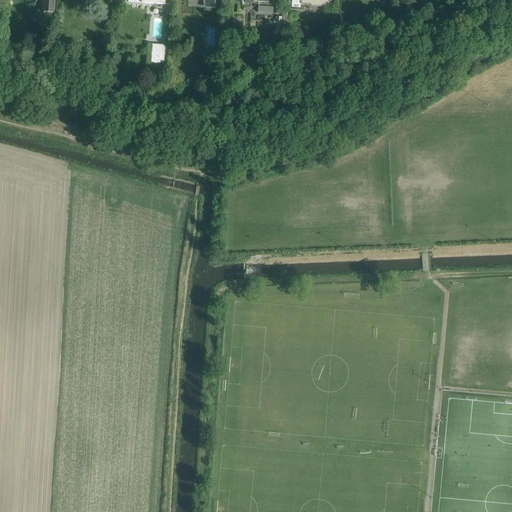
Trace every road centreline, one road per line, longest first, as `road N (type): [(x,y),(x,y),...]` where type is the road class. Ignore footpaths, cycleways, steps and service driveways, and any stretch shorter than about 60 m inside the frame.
road 1 (track): [(206,170),(264,164),(348,138),(451,75)]
road 2 (track): [(206,170),(0,121)]
